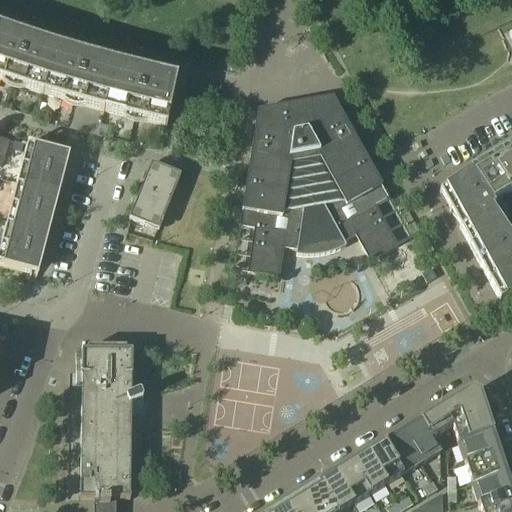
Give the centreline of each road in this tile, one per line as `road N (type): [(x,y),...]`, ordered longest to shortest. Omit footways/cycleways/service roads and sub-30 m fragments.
road 1 (residential): [(490,347),(226,511)]
road 2 (residential): [(67,318),(114,154)]
road 3 (residential): [(10,441),(55,317)]
